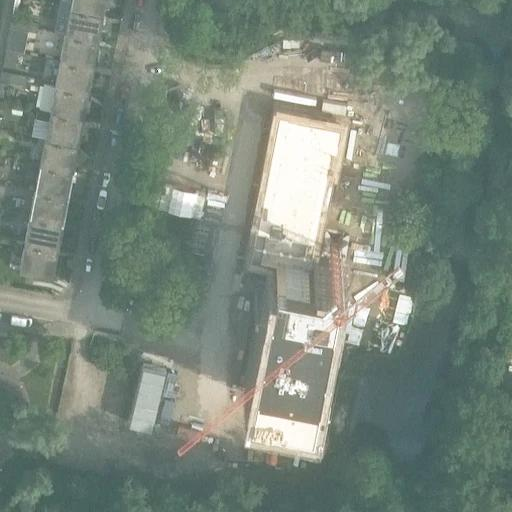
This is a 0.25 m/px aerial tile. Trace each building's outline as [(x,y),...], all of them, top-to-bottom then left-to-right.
[(106,0),(71,0),(71,7),(104,14),(106,0)] [(104,14),(71,7),(66,33),(99,39),(104,14)] [(25,21),(12,18),(10,27),(24,29),(25,21)] [(38,23),(25,21),(24,29),(37,32),(38,23)] [(99,39),(66,33),(61,59),(94,66),(99,39)] [(6,49),(3,66),(15,68),(18,51),(6,49)] [(94,66),(61,59),(55,86),(88,92),(94,66)] [(15,74),(2,71),(0,80),(14,82),(15,74)] [(28,76),(15,74),(14,82),(27,85),(28,76)] [(88,92),(55,86),(44,83),(39,109),(50,112),(83,118),(88,92)] [(83,118),(50,112),(45,138),(78,144),(83,118)] [(281,274),(256,402),(310,413),(314,392),(303,390),(320,302),(331,304),(336,276),(307,270),(306,270),(305,270),(305,269),(304,269),(304,268),(303,268),(303,267),(303,266),(303,265),(327,141),(337,143),(341,123),(287,113),(258,264),(277,268),(278,268),(279,268),(279,269),(280,269),(280,270),(281,270),(281,271),(281,272),(281,273),(281,274)] [(78,144),(45,138),(40,164),(73,171),(78,144)] [(73,171),(40,164),(35,190),(68,196),(73,171)] [(68,196),(35,190),(30,216),(63,222),(68,196)] [(63,222),(30,216),(25,242),(58,248),(63,222)] [(58,248),(25,242),(20,269),(53,275),(58,248)] [(188,280),(202,282),(206,266),(191,263),(188,280)]
